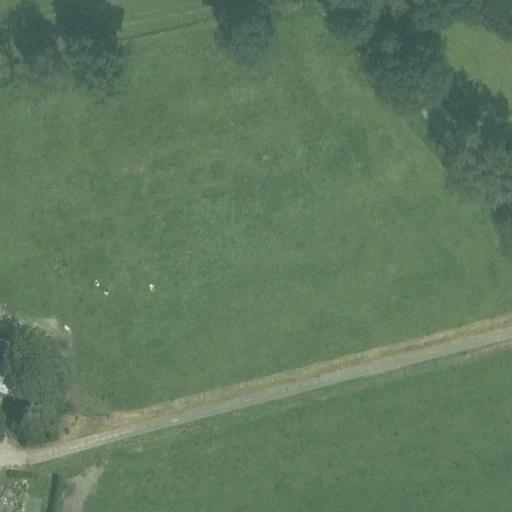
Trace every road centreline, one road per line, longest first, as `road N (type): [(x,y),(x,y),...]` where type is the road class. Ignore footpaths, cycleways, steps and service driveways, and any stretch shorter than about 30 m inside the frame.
road 1 (unknown): [(96,437),(511,326)]
road 2 (unclassified): [(511,209),(333,0)]
